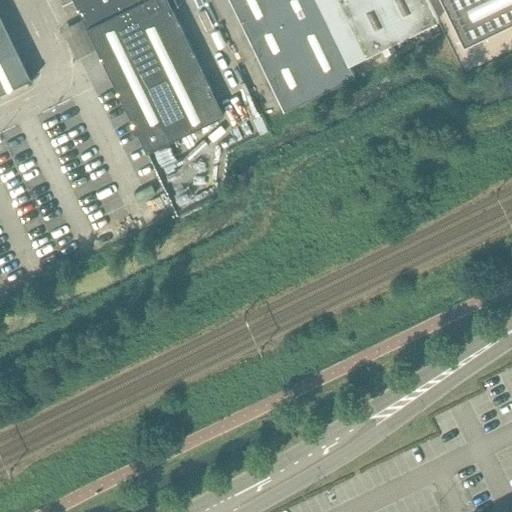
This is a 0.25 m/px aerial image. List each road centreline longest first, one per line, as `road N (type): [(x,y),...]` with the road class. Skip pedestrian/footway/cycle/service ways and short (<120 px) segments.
road 1 (secondary): [(511,331),(191,511)]
road 2 (secondary): [(249,511),(345,459),(511,333)]
road 3 (unknown): [(56,80),(119,203)]
road 4 (unknown): [(1,118),(58,234)]
